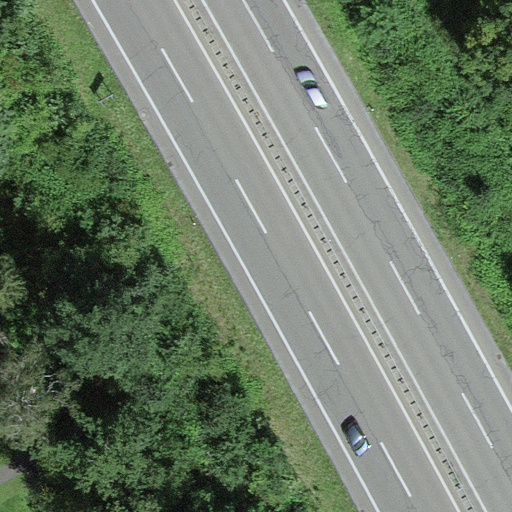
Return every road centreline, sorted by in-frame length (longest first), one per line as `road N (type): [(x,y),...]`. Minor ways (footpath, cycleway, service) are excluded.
road 1 (motorway): [(131,0),(415,511)]
road 2 (motorway): [(511,481),(424,305),(243,0)]
